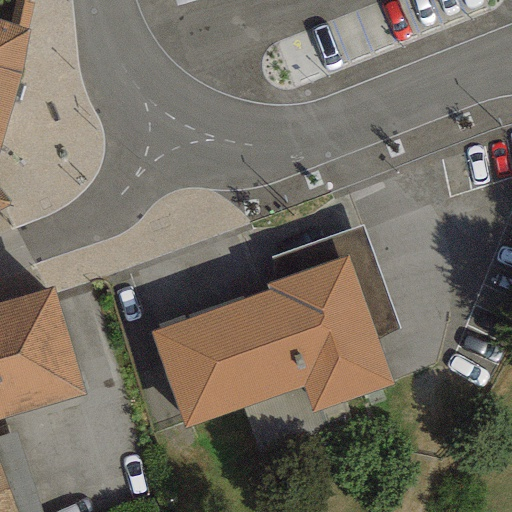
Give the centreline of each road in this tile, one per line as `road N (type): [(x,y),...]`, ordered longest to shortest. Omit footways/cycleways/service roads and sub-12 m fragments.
road 1 (tertiary): [(177,125),(225,142),(312,141),(511,66)]
road 2 (residential): [(0,272),(39,258),(88,224),(177,125)]
road 3 (tertiary): [(101,0),(126,74),(177,125)]
